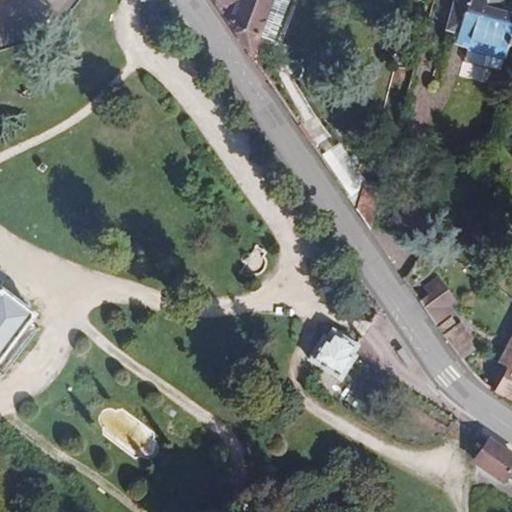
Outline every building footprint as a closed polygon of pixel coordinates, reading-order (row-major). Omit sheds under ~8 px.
[(216,0),(215,4),(249,55),(268,0),(216,0)] [(456,0),(447,30),(471,37),(464,62),(501,72),(511,30),(511,9),(503,7),(504,0),(456,0)] [(357,211),(370,231),(380,195),(363,191),(357,211)] [(431,295),(420,303),(446,341),(461,359),(472,351),(465,344),(468,340),(458,325),(455,328),(447,318),(453,313),(449,307),(455,302),(440,280),(426,288),(431,295)] [(0,289),(0,359),(34,314),(29,310),(29,302),(22,293),(14,290),(5,293),(1,289),(0,289)] [(354,353),(360,345),(334,329),(328,337),(325,335),(310,359),(342,380),(358,355),(354,353)] [(511,336),(511,339),(511,361),(496,393),(511,401),(511,336)] [(511,339),(502,356),(511,360),(511,339)] [(511,454),(491,440),(477,462),(505,481),(508,478),(511,480),(511,454)]
